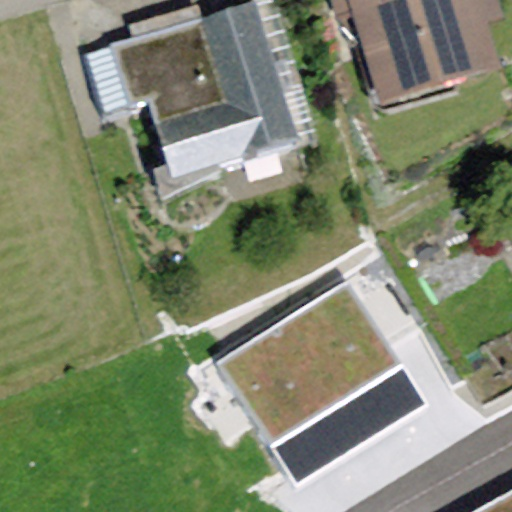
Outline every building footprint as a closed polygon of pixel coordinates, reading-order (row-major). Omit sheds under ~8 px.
[(349,7),(373,0),(328,0),(332,12),(349,7)] [(373,0),(349,7),(381,117),(501,82),(486,34),(501,29),(492,0),(373,0)] [(134,48),(113,54),(132,114),(149,109),(165,162),(147,168),(160,210),(227,190),(223,177),(299,153),(254,9),(203,24),(198,9),(129,30),(134,48)] [(511,220),(501,227),(511,244),(511,220)] [(511,511),(511,502),(493,511),(511,511)]
